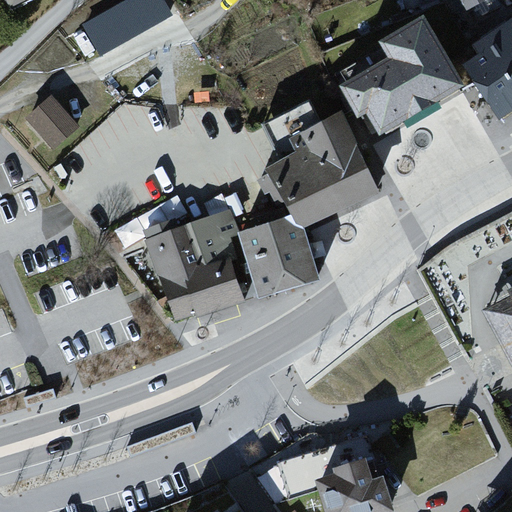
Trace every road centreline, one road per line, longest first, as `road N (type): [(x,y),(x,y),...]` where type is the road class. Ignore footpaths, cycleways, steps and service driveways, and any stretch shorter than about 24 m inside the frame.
road 1 (residential): [(274,348),(315,413),(400,406),(473,376),(511,447)]
road 2 (unclassified): [(0,460),(133,420),(274,348)]
road 3 (unclassified): [(274,348),(469,196),(511,172)]
